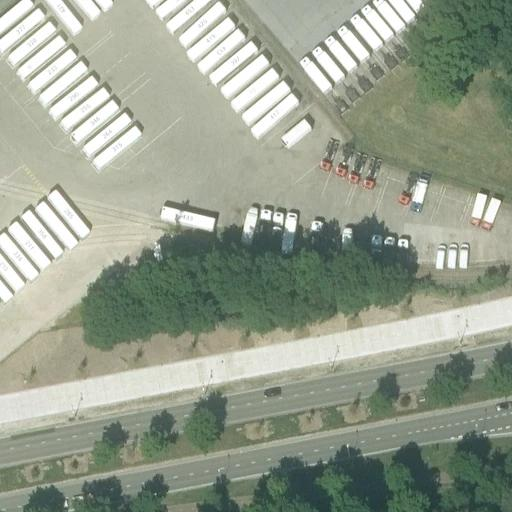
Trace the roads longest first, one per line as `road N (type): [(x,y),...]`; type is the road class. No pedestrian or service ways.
road 1 (secondary): [(511,355),(0,453)]
road 2 (secondary): [(1,511),(511,415)]
road 3 (unknown): [(121,211),(226,187),(511,243)]
road 4 (unknown): [(0,254),(121,211),(0,98)]
